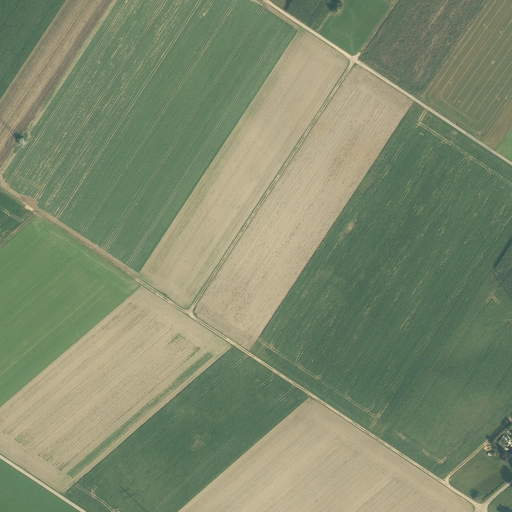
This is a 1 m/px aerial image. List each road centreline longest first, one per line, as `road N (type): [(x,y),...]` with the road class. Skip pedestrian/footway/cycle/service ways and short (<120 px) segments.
road 1 (track): [(442,482),(40,215)]
road 2 (track): [(188,313),(354,60)]
road 3 (track): [(61,497),(238,345)]
road 4 (track): [(511,164),(354,60)]
